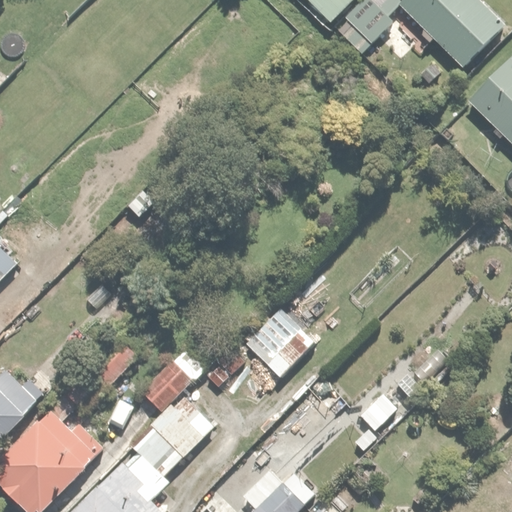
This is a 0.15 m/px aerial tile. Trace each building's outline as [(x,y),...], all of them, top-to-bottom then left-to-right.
[(313,0),(331,17),(347,0),(313,0)] [(383,0),(360,0),(341,25),(338,29),(363,48),(394,8),(383,0)] [(487,0),(406,0),(403,3),(464,64),(508,21),(487,0)] [(511,56),(470,96),(511,140),(511,56)] [(0,239),(0,276),(18,258),(0,239)] [(0,480),(30,510),(34,505),(40,511),(108,445),(77,413),(140,351),(120,331),(0,448),(0,480)] [(188,341),(141,388),(160,407),(207,361),(188,341)] [(0,438),(44,395),(9,360),(0,368),(0,438)] [(387,389),(362,414),(381,432),(405,406),(387,389)] [(164,511),(151,498),(172,478),(166,472),(216,423),(185,391),(131,443),(137,450),(126,461),(124,458),(67,511),(164,511)] [(276,462),(243,491),(256,506),(249,511),(296,511),(310,500),(276,462)] [(238,511),(217,492),(198,511),(238,511)] [(329,511),(320,502),(310,511),(329,511)]
